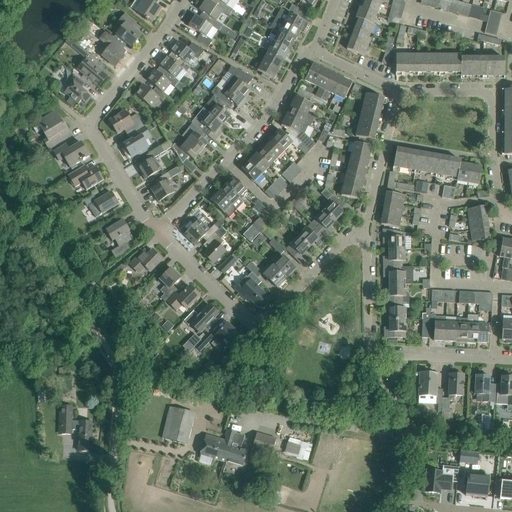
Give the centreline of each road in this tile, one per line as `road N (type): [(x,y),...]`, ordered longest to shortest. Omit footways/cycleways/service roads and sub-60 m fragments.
road 1 (track): [(112,511),(116,369),(0,205)]
road 2 (residential): [(155,232),(89,123),(184,0)]
road 3 (residential): [(155,232),(255,325),(364,230)]
road 4 (residential): [(155,232),(260,124),(303,55),(314,51)]
road 5 (residential): [(407,355),(359,425),(235,417)]
road 6 (residential): [(407,355),(370,346),(364,230)]
